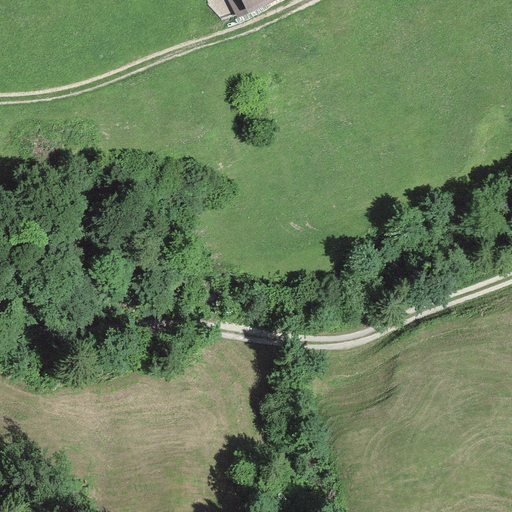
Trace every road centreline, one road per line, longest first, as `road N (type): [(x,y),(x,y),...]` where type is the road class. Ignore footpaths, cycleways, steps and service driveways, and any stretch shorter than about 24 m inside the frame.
road 1 (track): [(0,337),(170,331),(277,342),(363,339),(511,274)]
road 2 (track): [(0,99),(87,87),(308,0)]
